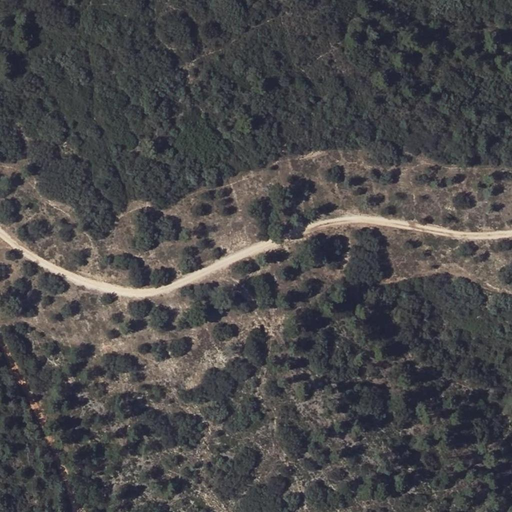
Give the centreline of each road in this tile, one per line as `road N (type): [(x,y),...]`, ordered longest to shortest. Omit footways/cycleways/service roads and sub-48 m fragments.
road 1 (track): [(511,233),(465,237),(341,219),(267,239),(161,289),(121,292),(55,269),(0,233)]
road 2 (track): [(0,330),(44,420),(75,511)]
